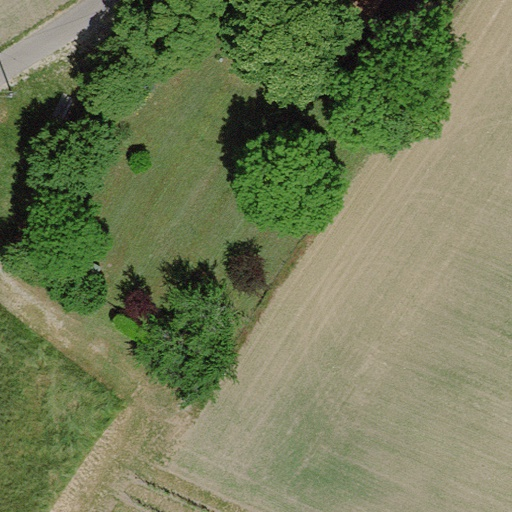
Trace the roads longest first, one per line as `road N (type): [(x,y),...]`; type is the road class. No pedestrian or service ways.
road 1 (track): [(0,272),(95,344),(115,370),(112,437),(70,511)]
road 2 (unclassified): [(0,69),(107,0)]
